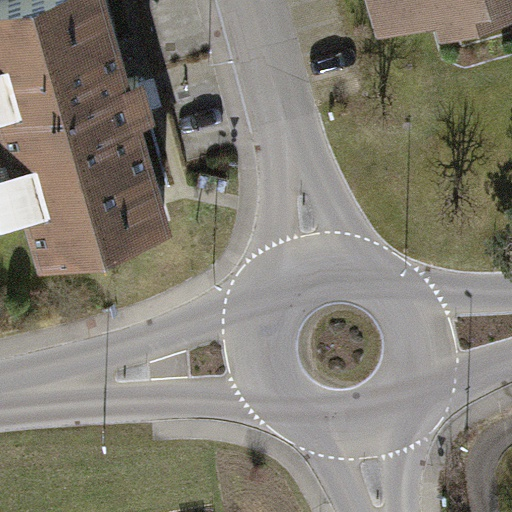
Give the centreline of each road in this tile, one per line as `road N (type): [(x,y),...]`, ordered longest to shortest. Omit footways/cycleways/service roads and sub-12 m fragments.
road 1 (residential): [(252,0),(319,264)]
road 2 (tertiary): [(250,356),(0,395)]
road 3 (tertiary): [(250,356),(271,407),(292,425),(345,439),(372,433)]
road 4 (tertiary): [(427,337),(418,310),(376,270),(319,264)]
road 5 (tertiary): [(319,264),(276,288),(252,331),(250,356)]
